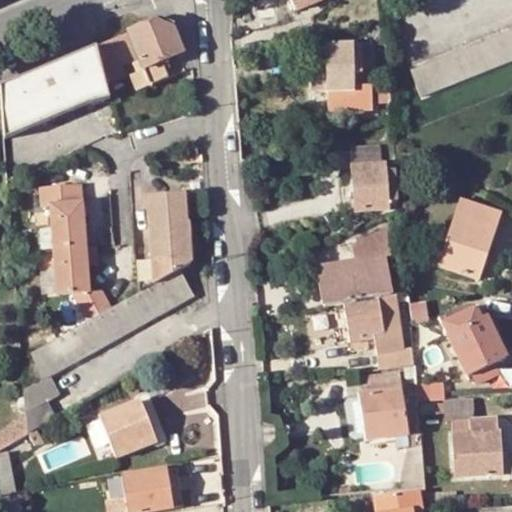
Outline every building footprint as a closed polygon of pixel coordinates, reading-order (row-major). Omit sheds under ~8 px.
[(292,0),(296,10),(320,0),(292,0)] [(132,74),(138,89),(174,74),(168,59),(186,51),(175,26),(157,19),(98,44),(105,83),(127,73),(123,64),(139,57),(141,61),(135,63),(138,71),(132,74)] [(511,27),(411,68),(421,96),(511,59),(511,27)] [(98,44),(3,85),(7,134),(86,98),(107,96),(105,83),(98,44)] [(353,58),(353,44),(328,44),(329,109),(371,108),(370,58),(353,58)] [(353,146),(355,185),(357,209),(392,205),(391,201),(399,200),(396,169),(389,169),(388,161),(382,162),(381,144),(353,146)] [(180,161),(194,161),(194,145),(180,145),(180,161)] [(56,247),(88,245),(85,182),(42,184),(43,204),(53,203),(56,247)] [(346,210),(357,209),(355,185),(344,185),(346,210)] [(145,194),(151,264),(152,284),(181,268),(189,264),(186,220),(177,221),(177,214),(180,214),(179,192),(145,194)] [(478,278),(501,210),(462,198),(439,264),(478,278)] [(344,302),(393,293),(385,254),(393,253),(388,230),(356,245),(358,259),(319,265),(326,305),(344,302)] [(103,288),(91,288),(88,245),(56,247),(60,292),(74,291),(90,319),(113,306),(103,288)] [(151,264),(135,264),(138,292),(152,284),(151,264)] [(43,379),(49,376),(195,293),(181,268),(152,284),(138,292),(113,306),(90,319),(34,351),(43,379)] [(379,368),(413,364),(412,347),(405,348),(400,291),(393,293),(344,302),(352,339),(375,335),(379,368)] [(429,318),(426,300),(411,301),(412,321),(429,318)] [(443,322),(469,375),(491,364),(508,356),(487,313),(484,315),(479,304),(443,322)] [(497,375),(491,364),(469,375),(474,385),(497,375)] [(406,431),(400,373),(361,376),(362,390),(360,390),(363,435),(406,431)] [(0,449),(29,433),(30,433),(38,428),(55,419),(46,402),(59,395),(49,376),(43,379),(26,388),(26,391),(24,392),(21,394),(20,396),(19,398),(18,401),(19,404),(20,406),(22,408),(25,409),(27,409),(28,412),(0,427),(0,449)] [(419,399),(420,412),(443,412),(442,397),(419,399)] [(156,440),(142,400),(101,415),(116,455),(156,440)] [(455,418),(473,417),(472,401),(454,402),(455,418)] [(497,416),(473,417),(455,418),(457,474),(503,472),(500,430),(498,430),(497,416)] [(36,442),(45,440),(38,428),(30,433),(36,442)] [(16,491),(9,450),(0,452),(0,478),(2,493),(16,491)] [(177,511),(178,511),(184,510),(181,492),(178,469),(123,478),(126,499),(127,511),(177,511)] [(427,497),(455,496),(454,486),(426,488),(427,497)] [(422,511),(420,491),(376,497),(377,511),(422,511)] [(23,511),(21,499),(4,502),(5,511),(23,511)] [(127,511),(126,499),(105,502),(106,511),(127,511)]
